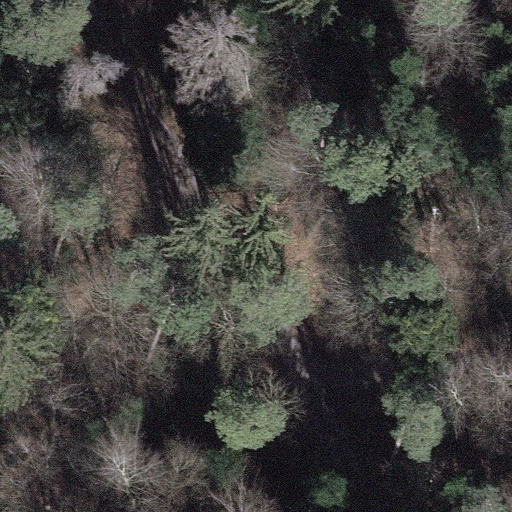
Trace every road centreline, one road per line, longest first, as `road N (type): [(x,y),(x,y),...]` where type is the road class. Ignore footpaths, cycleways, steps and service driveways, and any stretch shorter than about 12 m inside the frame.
road 1 (track): [(146,0),(350,340)]
road 2 (track): [(350,340),(511,337)]
